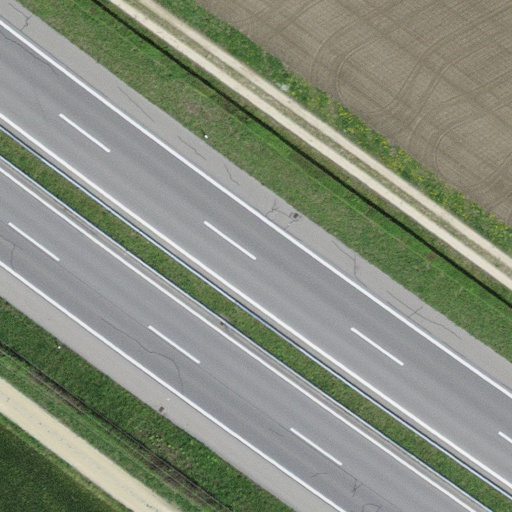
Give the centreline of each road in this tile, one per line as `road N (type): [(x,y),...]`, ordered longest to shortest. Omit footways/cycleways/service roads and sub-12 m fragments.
road 1 (motorway): [(511,445),(0,73)]
road 2 (motorway): [(0,220),(405,511)]
road 3 (track): [(511,278),(123,0)]
road 4 (track): [(148,511),(0,397)]
